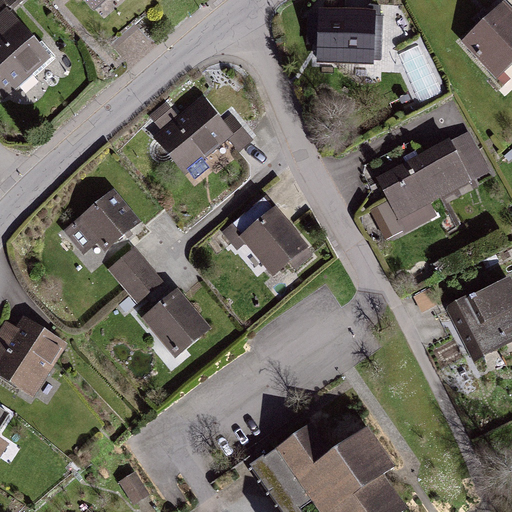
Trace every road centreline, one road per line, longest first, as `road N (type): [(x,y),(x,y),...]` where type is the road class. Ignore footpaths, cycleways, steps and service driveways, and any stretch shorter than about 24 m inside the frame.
road 1 (residential): [(0,228),(29,190),(245,9)]
road 2 (residential): [(370,280),(294,148),(245,9)]
road 3 (unknown): [(389,293),(162,444)]
